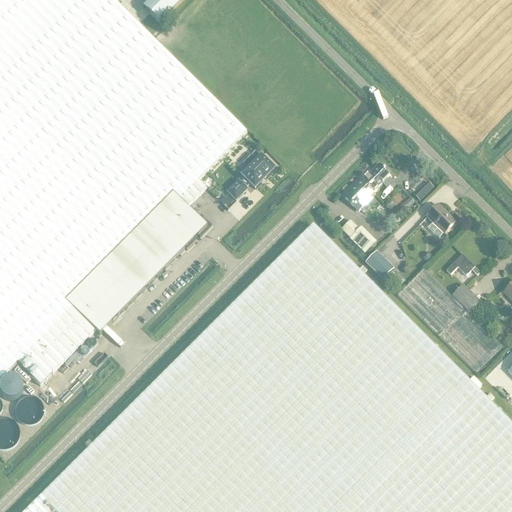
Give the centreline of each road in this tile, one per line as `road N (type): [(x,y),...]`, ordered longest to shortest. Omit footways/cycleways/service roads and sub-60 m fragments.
road 1 (tertiary): [(0,511),(394,117)]
road 2 (tertiary): [(511,235),(394,117)]
road 3 (tertiary): [(394,117),(276,0)]
